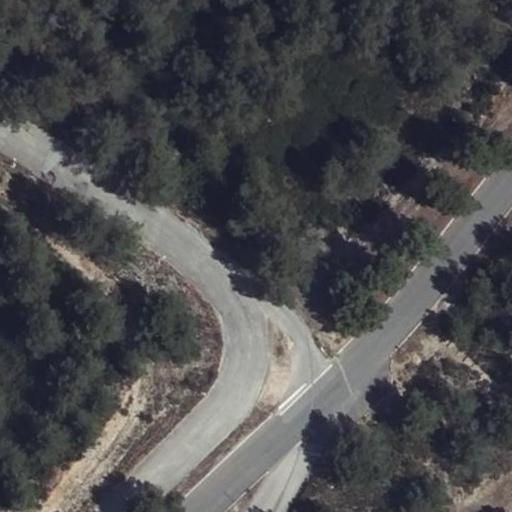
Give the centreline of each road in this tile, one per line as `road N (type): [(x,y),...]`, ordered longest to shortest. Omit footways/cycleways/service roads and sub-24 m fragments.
road 1 (unclassified): [(0,135),(235,288),(248,355),(200,439),(137,511)]
road 2 (unclassified): [(204,511),(322,389),(376,350),(511,176)]
